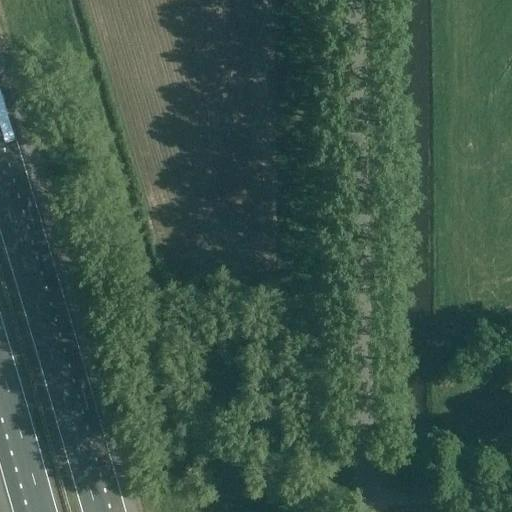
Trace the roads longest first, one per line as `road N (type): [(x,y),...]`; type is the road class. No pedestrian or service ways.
road 1 (unclassified): [(363,511),(355,0)]
road 2 (motorway): [(97,511),(0,181)]
road 3 (motorway): [(0,359),(43,511)]
